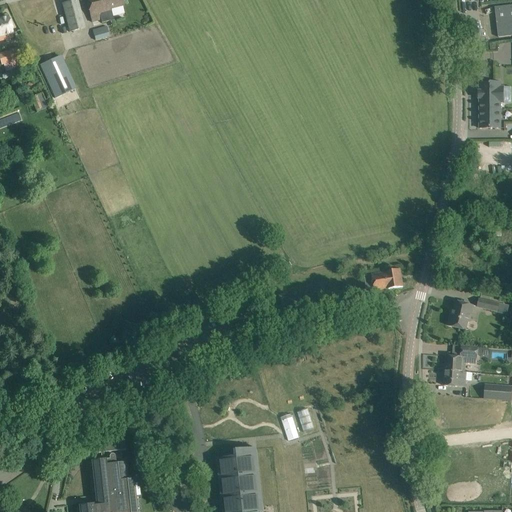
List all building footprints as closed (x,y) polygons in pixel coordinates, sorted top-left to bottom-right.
[(77,0),(76,0),(62,4),(64,14),(69,32),(85,28),(80,10),(77,0)] [(85,0),(88,8),(92,22),(101,20),(101,23),(113,20),(111,9),(123,6),(121,0),(85,0)] [(511,5),(495,8),(496,23),(498,37),(511,35),(511,5)] [(0,41),(13,38),(11,33),(12,33),(8,17),(0,18),(0,41)] [(106,26),(92,30),(95,40),(109,37),(106,26)] [(474,34),(469,34),(470,41),(474,40),(475,42),(479,42),(478,31),(473,31),(474,34)] [(16,48),(0,53),(0,61),(1,65),(3,65),(6,72),(18,68),(16,60),(19,59),(16,48)] [(59,57),(40,66),(55,99),(75,89),(59,57)] [(478,91),(478,93),(479,93),(479,98),(478,98),(478,99),(479,99),(479,109),(500,109),(500,103),(503,103),(511,103),(511,87),(503,87),(500,87),(500,83),(479,83),(479,91),(478,91)] [(37,96),(32,98),(37,110),(42,108),(37,96)] [(500,109),(479,109),(479,129),(500,129),(500,109)] [(20,112),(0,119),(0,128),(23,119),(20,112)] [(371,275),(364,276),(365,284),(373,283),(374,292),(403,287),(400,270),(390,271),(384,272),(384,273),(371,275)] [(479,300),(477,307),(498,312),(499,304),(479,300)] [(230,313),(224,316),(229,326),(234,324),(236,328),(254,320),(250,311),(245,301),(227,309),(230,313)] [(450,315),(448,326),(466,330),(468,322),(470,323),(473,306),(455,302),(452,316),(450,315)] [(446,356),(445,371),(463,372),(464,364),(476,365),(476,359),(477,359),(478,352),(478,347),(461,346),(461,347),(460,350),(458,350),(457,357),(452,356),(446,356)] [(445,371),(443,386),(453,387),(465,388),(466,373),(463,372),(445,371)] [(484,385),(483,399),(491,399),(511,401),(511,400),(511,396),(511,387),(492,386),(484,385)] [(49,401),(39,405),(44,420),(51,418),(50,415),(53,414),(49,401)] [(299,412),(304,429),(314,426),(309,409),(299,412)] [(293,415),(283,417),(288,439),(298,436),(293,415)] [(128,511),(123,463),(115,464),(115,459),(121,458),(121,451),(125,451),(124,435),(104,437),(97,438),(96,438),(96,441),(98,454),(104,453),(105,460),(102,460),(91,461),(96,506),(93,506),(93,504),(79,506),(79,511),(128,511)] [(260,511),(254,456),(257,456),(256,448),(236,450),(234,451),(235,457),(220,459),(225,511),(260,511)]
